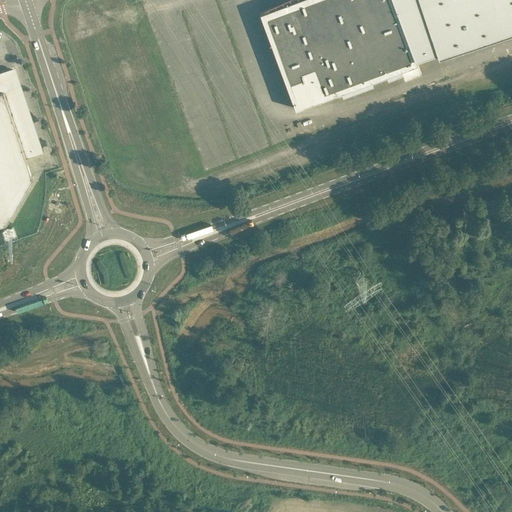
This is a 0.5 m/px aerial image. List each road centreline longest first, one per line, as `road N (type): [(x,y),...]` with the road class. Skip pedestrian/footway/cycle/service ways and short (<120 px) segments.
road 1 (primary): [(511,113),(121,255)]
road 2 (primary): [(128,272),(511,130)]
road 3 (tertiary): [(443,511),(400,484),(206,448)]
road 4 (tertiary): [(110,278),(166,421),(206,448)]
road 5 (tertiary): [(206,448),(172,393),(128,272)]
road 6 (secondary): [(53,84),(60,131),(104,261)]
road 7 (secondary): [(121,255),(77,128),(53,84)]
